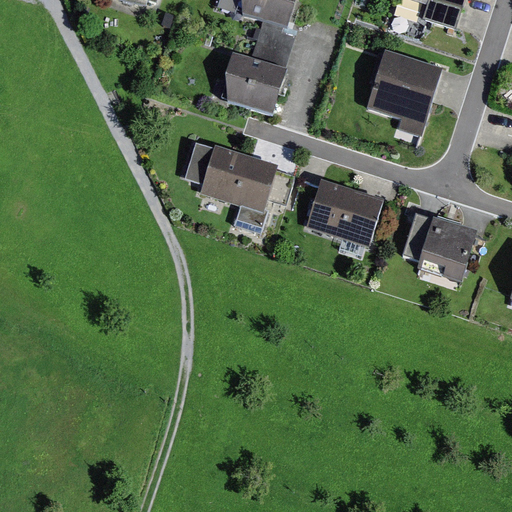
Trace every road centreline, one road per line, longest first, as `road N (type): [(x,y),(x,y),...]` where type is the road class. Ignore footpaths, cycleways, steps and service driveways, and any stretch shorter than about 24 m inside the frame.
road 1 (track): [(61,0),(173,225),(184,319),(141,511)]
road 2 (residential): [(508,0),(452,189)]
road 3 (residential): [(286,134),(452,189)]
